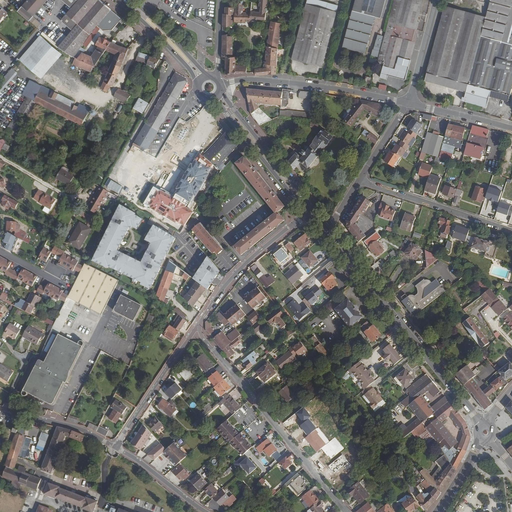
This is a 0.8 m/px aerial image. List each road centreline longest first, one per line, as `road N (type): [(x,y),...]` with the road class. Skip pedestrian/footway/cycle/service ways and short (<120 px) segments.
road 1 (secondary): [(482,427),(326,231)]
road 2 (residential): [(342,511),(195,328)]
road 3 (residential): [(408,102),(272,81),(219,86)]
road 4 (residential): [(195,328),(235,274),(308,210)]
road 5 (residential): [(358,182),(511,232)]
road 6 (secondary): [(210,100),(308,210)]
road 7 (secondary): [(308,210),(219,93)]
road 8 (residential): [(115,448),(195,328)]
road 9 (unknown): [(152,32),(111,95),(86,99),(56,85)]
road 10 (unknown): [(136,255),(157,223),(182,237),(224,286)]
road 11 (secondary): [(118,0),(183,63),(197,91)]
road 12 (residential): [(0,413),(83,431),(115,448)]
